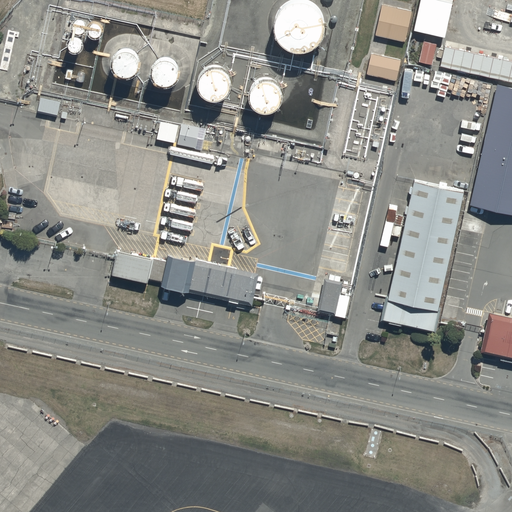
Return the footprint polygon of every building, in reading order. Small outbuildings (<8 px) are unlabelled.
[(276,41),(282,47),(290,51),(299,52),(307,50),(314,46),(320,39),(323,31),(324,22),(321,14),(316,7),(308,2),(302,0),(291,0),(283,4),(277,9),(273,17),(271,25),(272,34),(276,41)] [(452,0),(422,0),(415,34),(444,40),(452,0)] [(412,12),(379,5),(372,34),(406,41),(412,12)] [(84,32),(85,31),(87,29),(87,27),(87,25),(86,23),(85,22),(83,21),(81,20),(79,21),(77,22),(76,23),(75,25),(75,27),(75,29),(76,31),(78,32),(80,33),(82,33),(84,32)] [(100,35),(102,34),(103,33),(104,31),(104,29),(103,27),(102,25),(100,24),(98,24),(96,24),(94,25),(92,26),(91,28),(91,30),(92,32),(93,34),(95,35),(97,36),(99,36),(100,35)] [(81,50),(83,48),(84,47),(84,45),(84,43),(83,41),(82,39),(80,38),(78,38),(76,38),(74,39),(73,41),(72,43),(72,45),(72,47),(73,48),(75,50),(77,50),(79,50),(81,50)] [(432,64),(436,44),(424,41),(419,61),(432,64)] [(511,58),(443,43),(438,66),(511,82),(511,58)] [(144,69),(145,64),(145,58),(142,53),(139,49),(134,47),(129,46),(124,47),(119,49),(115,53),(113,57),(112,63),(113,68),(116,73),(120,76),(125,79),(131,79),(136,77),(141,74),(144,69)] [(183,78),(185,72),(184,67),(182,61),(178,57),(174,55),(168,54),(163,55),(159,57),(155,61),(152,66),(152,71),(153,76),(155,81),(159,85),(165,87),(170,87),(176,85),(180,82),(183,78)] [(396,80),(400,60),(370,54),(366,74),(396,80)] [(233,89),(234,84),(234,78),(231,73),(227,69),(223,67),(218,66),(212,66),(208,69),(204,73),(202,77),(201,82),(202,88),(204,93),(209,96),(214,98),(219,99),(225,97),(229,94),(233,89)] [(285,102),(286,97),(286,91),(284,86),(280,82),(275,80),(270,79),(265,80),(260,82),(256,86),(254,90),(253,96),(254,101),(257,106),(261,110),(266,112),(272,112),(277,110),(282,107),(285,102)] [(40,98),(37,112),(56,116),(59,102),(40,98)] [(177,125),(159,121),(156,138),(174,142),(177,125)] [(211,131),(182,123),(177,143),(207,150),(211,131)] [(501,149),(481,144),(474,173),(494,177),(501,149)] [(465,192),(411,180),(381,320),(384,321),(435,333),(437,322),(465,192)] [(161,282),(166,261),(118,250),(112,274),(146,282),(147,278),(161,282)] [(257,274),(167,255),(166,261),(161,282),(160,286),(163,287),(250,306),(257,274)] [(327,279),(324,278),(318,310),(334,313),(334,315),(344,317),(348,297),(339,296),(341,282),(339,281),(340,276),(328,274),(327,279)] [(511,358),(511,321),(487,316),(479,351),(511,358)]
